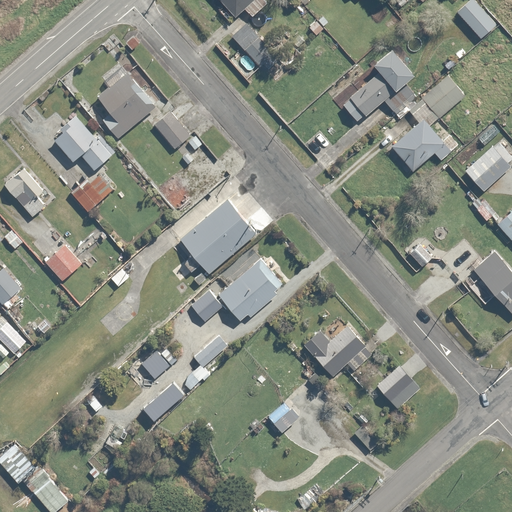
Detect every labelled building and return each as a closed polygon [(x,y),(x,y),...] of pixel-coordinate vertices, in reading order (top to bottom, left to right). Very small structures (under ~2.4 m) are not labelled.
[(266,1),(265,0),(210,0),(210,1),(228,20),(243,6),(251,15),(266,1)] [(467,0),(457,9),(480,35),(495,22),(475,0),(467,0)] [(243,20),(230,33),(259,65),(262,63),(266,68),(277,58),(243,20)] [(395,113),(414,97),(411,94),(414,92),(403,79),(412,71),(389,44),(369,62),(375,70),(346,95),(349,99),(342,105),(354,119),(363,110),(365,113),(382,98),(395,113)] [(256,89),(271,74),(263,67),(248,82),(256,89)] [(117,135),(153,103),(123,68),(95,92),(109,108),(100,116),(117,135)] [(415,107),(428,123),(436,117),(464,94),(446,72),(418,95),(423,100),(415,107)] [(172,81),(158,92),(172,110),(178,104),(182,108),(183,109),(184,109),(185,109),(186,109),(186,108),(187,108),(188,107),(188,106),(189,106),(189,105),(189,104),(189,103),(189,102),(188,102),(172,81)] [(172,146),(189,133),(169,108),(152,121),(172,146)] [(69,121),(53,134),(72,157),(80,151),(92,166),(114,147),(99,129),(94,133),(75,109),(66,117),(69,121)] [(442,117),(431,127),(428,123),(421,115),(390,142),(412,168),(432,150),(439,158),(450,149),(461,140),(442,117)] [(494,120),(478,136),(485,144),(502,129),(494,120)] [(493,144),(491,142),(463,169),(483,189),(509,164),(506,161),(511,155),(497,140),(493,144)] [(35,192),(43,185),(23,161),(2,178),(31,212),(43,202),(35,192)] [(86,175),(70,188),(86,208),(112,187),(99,170),(89,178),(86,175)] [(258,234),(224,195),(177,237),(211,275),(258,234)] [(511,234),(511,208),(510,206),(494,220),(509,237),(511,234)] [(12,226),(3,233),(13,246),(22,239),(12,226)] [(61,278),(81,259),(63,239),(43,258),(61,278)] [(408,250),(420,264),(430,255),(418,242),(408,250)] [(511,270),(493,248),(473,264),(511,309),(511,270)] [(242,315),(279,283),(258,259),(221,291),(242,315)] [(21,283),(3,262),(0,264),(0,304),(3,308),(16,298),(11,292),(21,283)] [(7,319),(0,325),(0,336),(2,339),(11,348),(13,351),(26,338),(7,319)] [(331,370),(344,358),(353,367),(379,342),(370,333),(364,339),(346,320),(330,336),(317,324),(301,339),(331,370)] [(201,364),(225,340),(217,332),(193,355),(201,364)] [(11,348),(2,339),(0,340),(0,352),(3,355),(11,348)] [(178,354),(166,343),(159,351),(171,362),(178,354)] [(398,360),(374,381),(395,405),(419,385),(398,360)] [(189,386),(201,374),(192,365),(181,378),(189,386)] [(313,369),(306,375),(318,389),(325,382),(313,369)] [(313,400),(306,407),(322,424),(329,417),(313,400)] [(363,421),(353,429),(368,448),(378,440),(363,421)] [(15,439),(0,451),(0,461),(16,480),(20,476),(35,464),(15,439)] [(38,461),(35,464),(20,476),(49,511),(50,511),(68,498),(38,461)]
